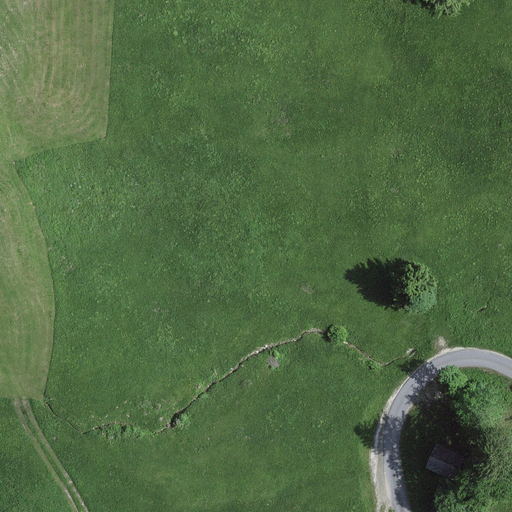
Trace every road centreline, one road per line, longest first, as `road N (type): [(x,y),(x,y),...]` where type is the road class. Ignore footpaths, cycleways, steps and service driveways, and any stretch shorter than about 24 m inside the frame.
road 1 (unclassified): [(511,369),(497,360),(448,359),(404,396),(388,441),(398,511)]
road 2 (track): [(81,511),(0,363)]
